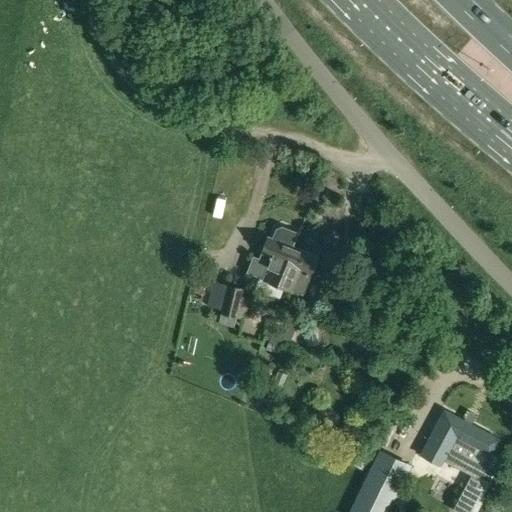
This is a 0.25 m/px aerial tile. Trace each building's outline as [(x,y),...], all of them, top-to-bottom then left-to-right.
[(247,272),(278,285),(293,247),(268,236),(259,258),(253,256),(247,272)] [(278,285),(303,295),(312,274),(311,274),(318,257),(293,247),(278,285)] [(245,289),(228,284),(219,324),(235,328),(237,317),(246,319),(251,297),(244,296),(245,289)] [(266,350),(278,354),(282,341),(289,344),(297,323),(279,317),(282,309),(276,307),(265,339),(269,340),(266,350)] [(287,375),(279,372),(276,380),(284,383),(287,375)] [(451,451),(473,463),(479,450),(490,456),(499,439),(445,411),(429,440),(450,452),(451,451)] [(387,511),(410,466),(379,451),(349,511),(387,511)] [(459,511),(475,511),(484,496),(496,472),(483,465),(470,489),(467,487),(456,510),(459,511)]
